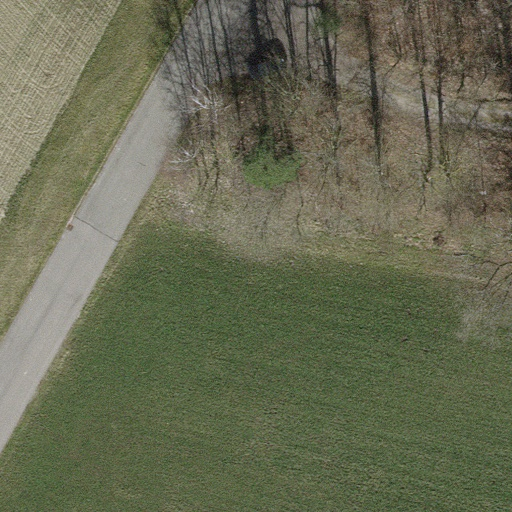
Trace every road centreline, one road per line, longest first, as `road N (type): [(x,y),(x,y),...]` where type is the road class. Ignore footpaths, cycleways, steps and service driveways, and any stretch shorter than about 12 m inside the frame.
road 1 (tertiary): [(0,399),(230,0)]
road 2 (track): [(271,0),(374,79),(511,104)]
